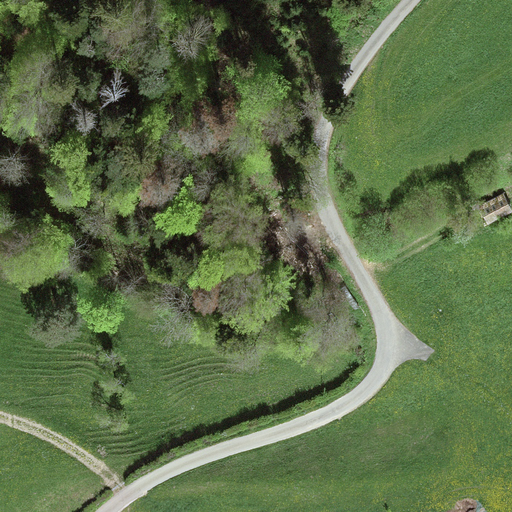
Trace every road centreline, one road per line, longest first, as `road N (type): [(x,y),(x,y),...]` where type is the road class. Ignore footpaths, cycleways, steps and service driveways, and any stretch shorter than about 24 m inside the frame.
road 1 (residential): [(109,511),(161,475),(307,422),(374,382),(387,356),(384,325),(321,176),(321,131),(343,84),(410,0)]
road 2 (track): [(124,498),(85,459),(0,418)]
